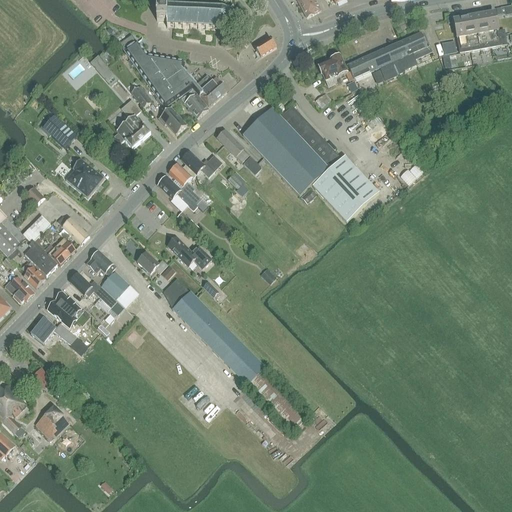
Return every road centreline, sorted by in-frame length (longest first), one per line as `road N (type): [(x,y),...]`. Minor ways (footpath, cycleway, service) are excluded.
road 1 (tertiary): [(0,344),(183,151),(284,62),(291,36)]
road 2 (tertiary): [(291,36),(436,0)]
